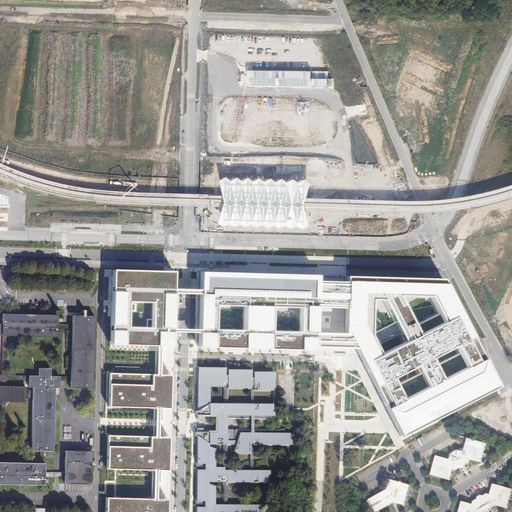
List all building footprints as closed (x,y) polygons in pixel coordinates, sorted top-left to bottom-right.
[(276,70),(249,69),(249,77),(252,77),(252,85),(276,85),(276,70)] [(308,71),(281,71),(280,85),(308,85),(308,71)] [(329,71),(313,71),(313,86),(329,86),(329,71)] [(309,102),(298,102),(298,114),(309,114),(309,102)] [(229,176),(223,180),(228,201),(222,223),(227,226),(233,223),(239,226),(244,223),(250,227),(255,223),(261,227),(267,224),(272,228),(278,224),(283,228),(289,224),(295,228),(301,225),(306,229),(313,225),(307,203),(314,182),(308,179),(302,181),(296,178),(290,181),(284,178),(279,181),(273,178),(268,181),(262,177),(256,180),(251,177),(246,180),(240,177),(235,180),(229,176)] [(174,273),(174,271),(171,271),(112,270),(110,343),(156,345),(161,345),(170,345),(173,345),(173,341),(173,333),(173,330),(174,294),(174,289),(174,273)] [(319,307),(320,281),(320,275),(261,274),(200,272),(199,290),(199,295),(198,330),(198,333),(198,347),(318,351),(318,348),(319,333),(319,307)] [(346,334),(354,349),(360,360),(388,414),(400,437),(497,386),(442,279),(346,276),(346,282),(345,308),(344,330),(346,334)] [(319,307),(345,308),(346,282),(320,281),(319,307)] [(58,325),(58,315),(1,314),(1,325),(0,324),(0,336),(1,337),(4,337),(6,337),(57,338),(58,329),(58,325)] [(94,316),(71,316),(71,325),(71,329),(70,377),(70,381),(70,390),(81,390),(93,390),(94,316)] [(354,349),(346,334),(319,333),(318,348),(354,349)] [(4,337),(1,337),(0,376),(0,380),(0,381),(0,387),(3,387),(4,387),(4,381),(28,381),(28,377),(6,376),(6,337),(4,337)] [(195,435),(197,435),(196,466),(204,466),(204,467),(204,468),(196,468),(196,503),(204,503),(204,505),(204,507),(196,507),(196,511),(267,511),(267,510),(269,510),(269,505),(227,505),(227,481),(268,482),(268,474),(269,474),(269,470),(268,470),(252,469),(253,444),(292,444),(292,437),(293,437),(293,432),(284,432),(284,429),(278,429),(253,429),(253,418),(263,418),(269,419),(269,415),(274,415),(274,411),(273,411),(273,403),(253,403),(253,390),(275,390),(275,371),(254,371),(253,377),(252,377),(252,369),(228,369),(228,375),(227,375),(226,375),(226,367),(197,367),(197,410),(195,410),(195,414),(197,414),(197,418),(202,418),(202,414),(216,414),(216,423),(216,431),(202,431),(202,427),(197,427),(197,431),(195,431),(195,435)] [(52,369),(37,369),(36,377),(28,377),(28,381),(28,388),(33,388),(31,452),(53,453),(54,389),(58,389),(59,381),(59,376),(51,376),(52,369)] [(296,372),(296,386),(309,386),(309,372),(296,372)] [(156,374),(109,373),(108,406),(155,407),(159,407),(168,408),(172,408),(173,375),(169,375),(160,375),(156,374)] [(0,387),(0,386),(0,402),(2,402),(5,402),(24,403),(25,387),(3,387),(0,387)] [(167,470),(170,470),(170,437),(167,437),(158,437),(154,437),(107,436),(107,468),(153,469),(157,469),(167,470)] [(429,475),(448,480),(451,470),(455,471),(461,467),(468,464),(469,460),(480,463),(484,443),(465,439),(461,452),(457,451),(449,455),(447,460),(434,456),(429,475)] [(65,451),(64,486),(90,487),(91,451),(65,451)] [(0,486),(43,487),(44,464),(3,463),(0,463),(0,486)] [(402,505),(407,486),(388,481),(385,488),(386,490),(383,491),(366,502),(371,511),(375,511),(385,507),(393,503),(402,505)] [(472,505),(460,502),(457,511),(488,511),(489,511),(496,507),(506,510),(511,490),(492,485),(489,496),(486,495),(482,498),(480,497),(476,498),(476,501),(472,503),(472,505)] [(152,499),(106,498),(105,511),(168,511),(169,500),(166,499),(156,499),(152,499)]
